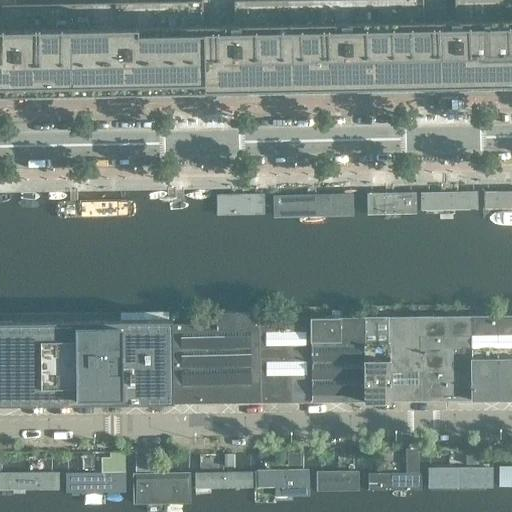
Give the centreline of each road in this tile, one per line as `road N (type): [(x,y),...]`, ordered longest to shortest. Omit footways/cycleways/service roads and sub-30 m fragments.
road 1 (tertiary): [(0,147),(511,137)]
road 2 (residential): [(0,428),(511,420)]
